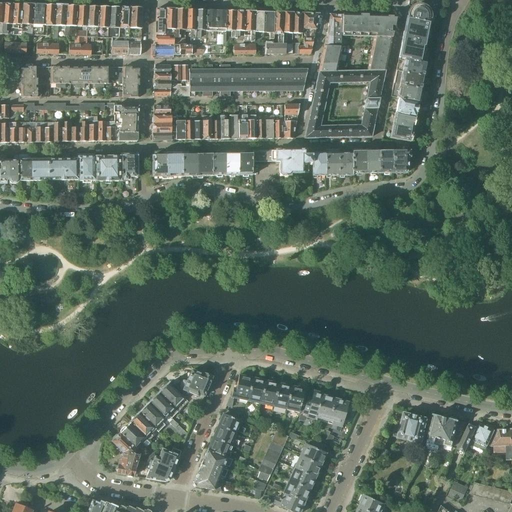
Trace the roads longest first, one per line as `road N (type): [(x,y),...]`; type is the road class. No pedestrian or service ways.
road 1 (residential): [(462,0),(445,51),(431,153),(412,185),(295,208),(197,190),(141,204)]
road 2 (residential): [(405,0),(378,142),(296,143)]
road 3 (residential): [(237,350),(160,357),(64,455)]
road 4 (residential): [(148,60),(313,59)]
road 5 (residential): [(172,499),(237,350)]
road 6 (residential): [(145,101),(304,100)]
road 7 (residential): [(389,383),(237,350)]
road 8 (residential): [(0,58),(148,60)]
road 9 (residential): [(0,100),(145,101)]
road 10 (residential): [(141,204),(98,215),(0,207)]
road 11 (residential): [(330,511),(389,383)]
road 12 (residential): [(511,409),(389,383)]
road 13 (residential): [(172,499),(96,484),(64,455)]
